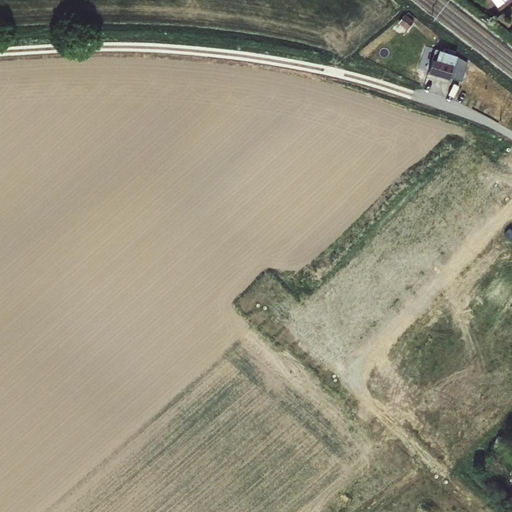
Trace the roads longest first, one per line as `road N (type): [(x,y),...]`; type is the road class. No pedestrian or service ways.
road 1 (track): [(0,48),(145,43),(296,63),(398,87)]
road 2 (residential): [(511,135),(398,87)]
